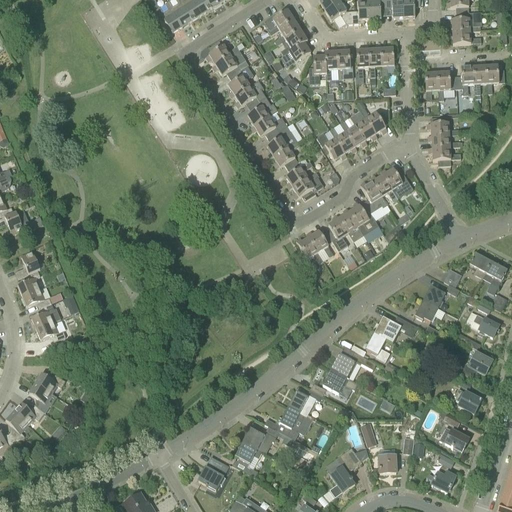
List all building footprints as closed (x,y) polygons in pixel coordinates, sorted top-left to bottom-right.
[(168,12),(170,11),(182,30),(192,23),(180,5),(178,6),(175,0),(165,7),(168,12)] [(202,17),(190,0),(187,0),(183,3),(180,0),(175,0),(178,6),(180,5),(192,23),(202,17)] [(190,0),(202,17),(211,11),(204,0),(190,0)] [(204,0),(211,11),(221,5),(217,0),(204,0)] [(327,0),(319,5),(325,15),(340,5),(336,0),(327,0)] [(352,14),(353,27),(364,27),(364,23),(370,23),(368,0),(357,0),(358,6),(358,14),(352,14)] [(368,0),(370,23),(381,22),(380,12),(386,11),(385,0),(368,0)] [(392,11),(393,21),(404,21),(402,0),(385,0),(386,11),(392,11)] [(402,0),(404,21),(415,20),(414,10),(420,9),(419,0),(402,0)] [(448,9),(447,9),(447,11),(451,11),(456,11),(456,17),(469,16),(468,10),(468,3),(478,2),(478,0),(449,0),(450,2),(450,6),(448,6),(448,9)] [(152,5),(151,5),(155,13),(160,10),(155,2),(152,5)] [(346,28),(353,27),(352,14),(346,15),(340,5),(325,15),(331,24),(340,19),(346,28)] [(170,11),(168,12),(165,7),(160,10),(155,13),(159,19),(161,18),(172,36),(182,30),(170,11)] [(288,13),(276,21),(275,19),(264,25),(269,33),(268,34),(271,38),(279,33),(294,23),(291,18),(293,16),(292,14),(292,13),(291,11),(288,13)] [(451,23),(448,24),(448,26),(449,26),(449,29),(452,29),(452,33),(452,35),(468,35),(470,35),(480,34),(480,29),(479,16),(469,16),(456,17),(457,23),(451,23)] [(282,45),(301,33),(297,28),(299,26),(298,24),(299,24),(297,21),(294,23),(279,33),(283,39),(274,44),(277,49),(282,45)] [(286,51),(281,55),(284,59),(289,55),(307,44),(304,38),(306,37),(304,34),(305,34),(304,31),(301,33),(282,45),(286,51)] [(452,35),(448,36),(448,38),(449,38),(450,41),(452,41),(453,48),(471,47),(481,46),(481,41),(470,41),(470,35),(468,35),(452,35)] [(260,37),(254,41),(257,47),(263,43),(260,37)] [(284,59),(281,60),(285,66),(284,67),(287,71),(295,65),(295,66),(311,56),(307,50),(309,49),(308,46),(309,46),(307,44),(289,55),(284,59)] [(228,55),(224,49),(222,50),(219,45),(208,52),(211,57),(206,60),(207,63),(208,62),(210,64),(212,63),(215,68),(231,59),(239,54),(236,49),(228,55)] [(382,70),(381,52),(381,48),(378,48),(378,49),(375,50),(375,52),(369,53),(370,71),(370,81),(375,80),(375,70),(382,70)] [(382,80),(387,80),(387,70),(394,69),(393,51),(392,48),(390,48),(390,49),(387,49),(387,52),(381,52),(382,70),(382,80)] [(364,81),(363,71),(370,71),(369,53),(369,49),(366,49),(366,50),(363,50),(363,53),(356,53),(357,71),(358,71),(358,81),(364,81)] [(344,54),(337,55),(338,73),(339,83),(344,82),(343,72),(350,72),(349,54),(349,50),(346,50),(346,51),(344,51),(344,54)] [(338,73),(337,55),(337,51),(334,51),(334,52),(332,52),(332,55),(325,55),(326,77),(326,83),(332,83),(331,73),(338,73)] [(264,56),(269,66),(276,63),(272,53),(264,56)] [(246,64),(239,54),(231,59),(215,68),(212,71),(214,73),(214,72),(216,74),(218,73),(222,79),(226,76),(229,81),(240,74),(237,69),(246,64)] [(314,71),(308,71),(309,88),(315,88),(320,88),(319,78),(326,77),(325,55),(322,55),(322,57),(320,57),(320,59),(313,60),(314,71)] [(475,98),(479,98),(480,98),(479,88),(486,87),(487,87),(486,69),(485,65),(482,66),(483,67),(480,67),(480,70),(474,70),(475,88),(474,88),(474,98),(475,98)] [(492,69),(486,69),(487,87),(486,87),(487,97),(492,97),(491,87),(505,86),(504,73),(498,74),(498,68),(497,68),(497,65),(494,65),(495,66),(492,66),(492,69)] [(473,66),(471,66),(471,67),(468,67),(468,70),(461,71),(461,76),(455,76),(455,80),(456,93),(456,99),(463,99),(468,98),(474,98),(474,88),(475,88),(474,70),(473,66)] [(456,93),(455,80),(449,80),(449,71),(446,72),(446,73),(444,73),(444,75),(437,76),(438,94),(438,104),(444,104),(443,94),(450,93),(456,93)] [(431,94),(438,94),(437,76),(437,72),(434,72),(434,73),(432,73),(432,76),(425,77),(426,95),(427,105),(432,104),(431,94)] [(240,74),(229,81),(232,86),(228,89),(232,94),(230,96),(231,98),(230,99),(232,101),(235,99),(250,89),(246,83),(255,78),(252,74),(243,79),(240,74)] [(293,81),(288,86),(293,91),(298,86),(293,81)] [(245,107),(248,112),(265,101),(260,93),(263,91),(258,84),(250,89),(235,99),(238,105),(236,106),(237,108),(237,109),(238,111),(241,109),(245,107)] [(300,86),(296,92),(303,96),(305,94),(307,90),(300,86)] [(289,104),(296,100),(289,88),(282,92),(289,104)] [(396,98),(395,91),(383,92),(384,99),(399,98),(396,98)] [(352,94),(344,94),(344,95),(344,102),(354,102),(354,95),(352,95),(352,94)] [(248,119),(244,121),(246,123),(247,123),(248,125),(250,124),(254,129),(269,120),(276,115),(278,114),(273,107),(271,109),(265,101),(248,112),(252,116),(247,119),(248,119)] [(366,110),(361,104),(356,107),(360,114),(364,112),(366,110)] [(326,106),(321,109),(325,116),(330,113),(326,106)] [(334,107),(329,110),(333,117),(338,114),(334,107)] [(315,112),(309,115),(313,122),(319,118),(315,112)] [(364,112),(360,114),(365,123),(366,123),(375,138),(381,134),(382,137),(385,135),(385,136),(387,135),(385,131),(384,129),(389,126),(382,115),(377,118),(376,116),(369,120),(364,112)] [(355,129),(365,144),(371,141),(372,143),(374,142),(375,142),(377,141),(375,138),(366,123),(365,123),(360,114),(354,118),(350,120),(355,129)] [(265,137),(268,142),(287,129),(281,120),(273,126),(269,120),(254,129),(251,131),(252,134),(253,133),(254,135),(257,134),(261,140),(265,137)] [(431,128),(427,128),(427,130),(428,130),(428,133),(431,133),(431,136),(431,140),(449,139),(459,138),(459,133),(449,134),(448,126),(443,127),(443,121),(430,121),(431,128)] [(367,147),(365,144),(355,129),(349,133),(344,124),(340,127),(345,135),(355,151),(360,147),(362,149),(364,148),(365,149),(367,147)] [(297,145),(290,135),(287,129),(268,142),(271,147),(267,149),(270,155),(268,157),(270,159),(269,160),(270,162),(273,160),(288,150),(297,145)] [(335,142),(345,157),(350,153),(352,156),(354,154),(355,155),(357,154),(355,151),(345,135),(339,139),(334,130),(329,133),(330,134),(335,142)] [(319,140),(317,141),(322,151),(325,149),(329,155),(334,164),(340,160),(342,162),(344,161),(344,162),(347,160),(345,157),(335,142),(330,134),(324,137),(319,140)] [(431,140),(427,140),(428,143),(429,142),(429,145),(431,145),(432,150),(432,151),(450,151),(460,150),(463,150),(462,145),(460,145),(449,146),(449,139),(431,140)] [(287,172),(298,165),(291,154),(300,149),(297,145),(288,150),(273,160),(277,166),(275,167),(276,169),(275,170),(277,172),(280,170),(284,168),(287,172)] [(428,152),(428,154),(429,154),(429,157),(432,157),(433,164),(438,164),(438,170),(451,169),(450,163),(461,162),(460,157),(450,158),(450,151),(432,151),(428,152)] [(310,165),(308,167),(301,171),(298,166),(298,165),(287,172),(290,177),(286,180),(289,186),(287,187),(289,190),(288,190),(289,192),(292,190),(308,181),(304,175),(312,169),(310,165)] [(383,174),(380,175),(382,179),(392,194),(397,202),(413,192),(406,181),(403,177),(398,180),(397,178),(393,172),(387,176),(385,173),(383,175),(383,174)] [(323,190),(317,181),(319,179),(316,175),(308,181),(292,190),(296,196),(294,198),(295,200),(294,200),(296,203),(299,201),(301,199),(305,204),(316,197),(314,195),(323,190)] [(0,202),(2,201),(0,195),(4,193),(6,192),(8,188),(8,184),(11,183),(10,179),(6,181),(0,183),(0,202)] [(392,194),(382,179),(377,182),(375,180),(373,181),(372,180),(370,182),(372,185),(382,200),(388,196),(393,205),(397,202),(392,194)] [(371,216),(376,213),(382,210),(383,211),(387,209),(382,200),(372,185),(367,188),(365,186),(363,188),(362,187),(360,188),(362,191),(369,202),(364,205),(371,216)] [(0,202),(0,216),(2,221),(14,216),(11,210),(7,212),(2,201),(0,202)] [(364,239),(378,230),(371,216),(364,205),(359,209),(357,205),(355,207),(355,208),(353,209),(354,211),(349,215),(358,230),(364,239)] [(409,207),(404,210),(405,212),(409,219),(414,216),(409,207)] [(2,221),(0,221),(0,230),(7,227),(12,238),(24,233),(21,228),(29,225),(23,212),(14,216),(2,221)] [(344,218),(339,221),(339,222),(348,237),(353,245),(358,243),(364,239),(358,230),(349,215),(347,212),(345,213),(345,214),(343,216),(344,218)] [(342,241),(343,240),(348,237),(339,222),(339,221),(337,218),(334,220),(335,221),(333,222),(334,224),(328,228),(330,230),(325,234),(332,245),(338,255),(348,249),(342,241)] [(405,225),(401,220),(396,223),(400,229),(405,225)] [(332,245),(325,234),(320,237),(319,234),(313,238),(311,236),(309,237),(308,236),(306,238),(308,241),(318,256),(323,264),(333,258),(328,249),(327,248),(332,245)] [(298,247),(307,262),(310,267),(316,263),(319,267),(323,264),(318,256),(308,241),(303,244),(301,242),(299,243),(298,243),(296,244),(298,247)] [(26,270),(16,275),(19,282),(26,278),(38,274),(40,273),(38,267),(40,266),(37,260),(35,261),(33,254),(21,259),(26,270)] [(374,259),(371,254),(364,258),(367,263),(374,259)] [(475,256),(469,268),(476,272),(475,275),(473,277),(483,282),(486,277),(485,276),(491,265),(475,256)] [(348,269),(350,273),(351,273),(357,269),(354,265),(348,269)] [(491,265),(485,276),(486,277),(494,281),(491,286),(487,295),(494,299),(501,285),(507,273),(491,265)] [(455,291),(462,279),(450,273),(444,285),(449,288),(455,291)] [(28,284),(18,288),(22,299),(40,292),(36,281),(40,279),(38,274),(26,278),(28,284)] [(449,288),(446,294),(456,300),(460,293),(455,291),(449,288)] [(445,297),(431,290),(423,303),(438,311),(445,297)] [(22,299),(27,310),(38,306),(40,312),(52,307),(49,301),(45,303),(40,292),(22,299)] [(60,296),(55,298),(57,304),(63,302),(60,296)] [(501,315),(507,303),(497,297),(490,310),(501,315)] [(66,309),(76,305),(73,298),(63,302),(66,309)] [(473,309),(476,303),(470,300),(467,306),(473,309)] [(423,303),(415,320),(423,324),(424,322),(430,325),(438,311),(423,303)] [(480,305),(477,311),(489,317),(492,311),(480,305)] [(39,318),(32,322),(36,333),(54,325),(61,322),(56,311),(54,312),(52,307),(40,312),(42,317),(39,318)] [(493,341),(499,329),(477,318),(474,325),(481,328),(478,333),(479,334),(479,336),(484,338),(484,337),(493,341)] [(376,327),(372,334),(375,336),(374,337),(385,342),(391,345),(399,331),(411,337),(413,338),(418,330),(415,329),(397,319),(393,326),(383,321),(379,328),(376,327)] [(36,333),(41,344),(52,339),(54,345),(66,340),(63,334),(59,336),(54,325),(36,333)] [(428,329),(425,334),(436,340),(439,335),(428,329)] [(481,348),(470,342),(454,333),(450,342),(466,350),(467,348),(478,354),(481,348)] [(374,337),(366,352),(377,358),(376,361),(385,366),(390,357),(389,357),(380,351),(385,342),(374,337)] [(366,355),(353,348),(351,353),(355,356),(363,360),(366,355)] [(475,355),(468,369),(466,368),(462,377),(473,383),(477,375),(484,379),(492,364),(475,355)] [(339,358),(331,373),(347,382),(348,382),(357,367),(360,369),(361,367),(373,373),(376,367),(363,360),(355,356),(352,362),(341,356),(340,358),(339,358)] [(393,376),(396,370),(388,365),(385,371),(393,376)] [(344,388),(350,391),(354,393),(358,387),(352,384),(352,385),(347,382),(331,373),(323,389),(338,397),(344,388)] [(52,383),(42,376),(35,387),(52,397),(57,388),(61,391),(66,384),(55,377),(52,383)] [(471,387),(461,381),(458,387),(468,392),(471,387)] [(331,399),(324,395),(326,393),(313,386),(310,393),(322,399),(323,399),(329,402),(331,399)] [(35,387),(29,397),(39,403),(35,409),(45,416),(45,417),(50,409),(46,407),(52,397),(35,387)] [(90,400),(93,395),(87,391),(84,396),(90,400)] [(474,418),(481,404),(467,396),(459,392),(453,402),(460,406),(458,409),(474,418)] [(309,398),(308,400),(296,394),(288,410),(307,420),(316,402),(320,404),(322,399),(310,393),(307,398),(309,398)] [(31,414),(22,406),(14,415),(28,428),(35,421),(39,424),(45,416),(35,409),(31,414)] [(390,406),(386,414),(390,416),(394,408),(390,406)] [(267,422),(264,427),(268,430),(279,435),(293,442),(295,443),(307,420),(288,410),(280,426),(280,427),(279,428),(267,422)] [(72,418),(76,420),(78,421),(81,415),(80,414),(75,412),(72,418)] [(14,415),(6,424),(14,432),(9,436),(17,446),(24,439),(21,435),(28,428),(14,415)] [(447,416),(444,421),(445,422),(445,423),(455,428),(457,430),(461,423),(448,416),(447,416)] [(376,447),(369,426),(360,429),(367,450),(376,447)] [(61,428),(56,433),(61,437),(65,433),(61,428)] [(250,431),(243,445),(262,455),(266,457),(272,444),(274,445),(279,435),(268,430),(264,438),(250,431)] [(462,439),(446,430),(439,444),(451,450),(451,451),(453,452),(454,450),(462,454),(469,442),(468,442),(470,439),(464,436),(462,439)] [(405,441),(403,456),(411,457),(415,433),(411,433),(409,442),(405,441)] [(0,435),(0,456),(2,459),(12,453),(11,451),(17,446),(9,436),(8,437),(4,441),(2,438),(0,435)] [(257,475),(257,474),(248,470),(254,459),(259,462),(262,455),(242,445),(235,459),(239,461),(238,464),(235,463),(232,469),(254,481),(258,475),(257,475)] [(415,446),(413,458),(422,459),(424,447),(415,446)] [(329,494),(322,498),(324,499),(330,505),(335,501),(335,502),(355,488),(351,483),(353,482),(351,480),(350,481),(345,475),(349,472),(350,474),(362,466),(361,465),(369,460),(366,453),(355,456),(351,451),(340,459),(345,467),(331,478),(329,478),(336,488),(329,494)] [(379,472),(378,472),(378,474),(379,474),(380,477),(396,476),(395,456),(387,457),(387,459),(379,460),(379,472)] [(443,467),(435,481),(433,483),(434,484),(431,488),(447,496),(456,480),(447,475),(450,470),(450,471),(454,464),(440,457),(437,464),(443,467)] [(216,493),(219,487),(222,488),(225,481),(223,480),(211,474),(214,469),(226,475),(229,469),(211,460),(206,471),(205,471),(198,484),(206,488),(206,489),(208,490),(208,489),(216,493)] [(284,475),(287,469),(279,465),(276,471),(284,475)] [(308,484),(304,490),(309,493),(313,487),(308,484)] [(511,490),(506,489),(503,499),(511,501),(511,490)] [(123,511),(152,511),(148,504),(146,505),(140,496),(132,501),(130,500),(126,502),(127,505),(121,508),(123,511)] [(309,511),(311,508),(313,509),(316,504),(306,497),(303,502),(307,505),(302,511),(309,511)] [(242,506),(245,503),(240,499),(229,511),(262,511),(254,506),(250,511),(242,506)] [(511,511),(511,501),(503,499),(500,508),(511,511)]
